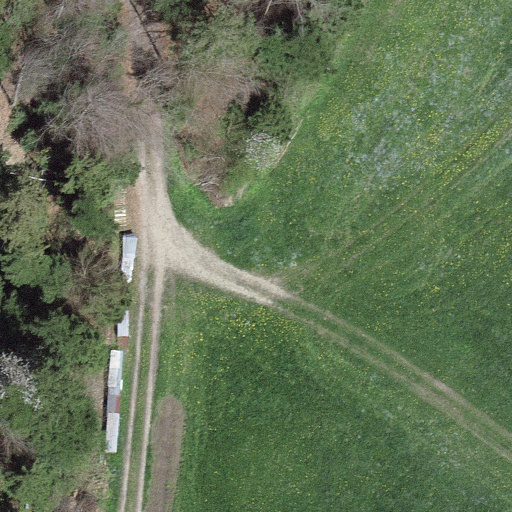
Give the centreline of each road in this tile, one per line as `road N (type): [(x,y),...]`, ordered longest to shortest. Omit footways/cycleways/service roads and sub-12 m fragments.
road 1 (track): [(124,511),(152,223),(397,365),(511,449)]
road 2 (track): [(152,223),(135,0)]
